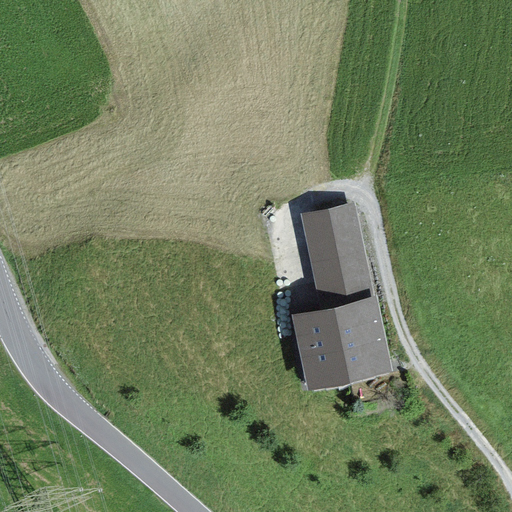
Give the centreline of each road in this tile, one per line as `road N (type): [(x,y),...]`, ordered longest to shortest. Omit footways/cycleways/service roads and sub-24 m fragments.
road 1 (unclassified): [(0,295),(51,386),(193,511)]
road 2 (track): [(366,183),(403,0)]
